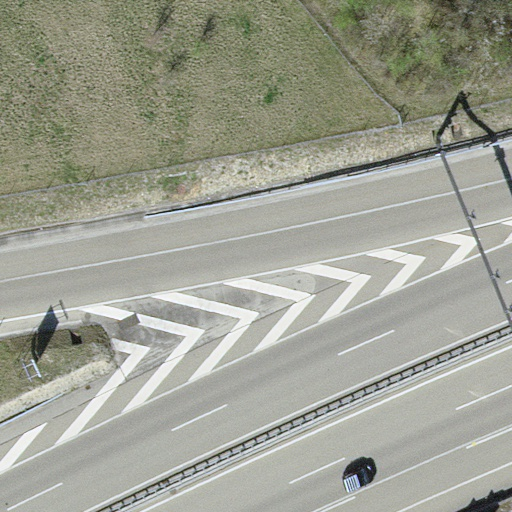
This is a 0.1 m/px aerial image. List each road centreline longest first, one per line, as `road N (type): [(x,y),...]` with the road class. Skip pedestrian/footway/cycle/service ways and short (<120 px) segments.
road 1 (motorway): [(511,289),(20,511)]
road 2 (motorway): [(511,194),(0,297)]
road 3 (motorway): [(221,511),(511,385)]
